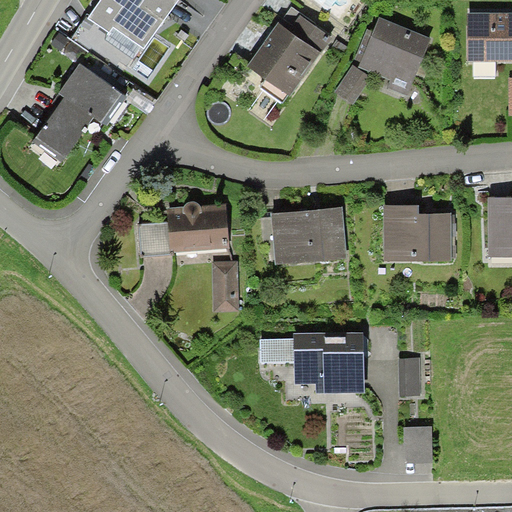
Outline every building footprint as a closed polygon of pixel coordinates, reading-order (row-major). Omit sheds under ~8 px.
[(100,0),(88,17),(109,32),(113,27),(144,48),(158,28),(178,0),(100,0)] [(292,7),(280,23),(320,52),(322,53),(333,38),(316,26),(317,24),(292,7)] [(511,12),(467,13),(467,61),(502,61),(511,60),(511,12)] [(431,38),(379,16),(373,31),(367,29),(355,59),(361,61),(359,66),(390,80),(387,87),(407,95),(431,38)] [(280,23),(278,22),(264,42),(247,66),(289,95),(320,52),(280,23)] [(127,97),(79,63),(59,92),(64,96),(94,117),(106,126),(127,97)] [(371,77),(354,65),(334,92),(352,104),(371,77)] [(133,90),(127,100),(148,113),(154,103),(133,90)] [(94,117),(64,96),(36,137),(65,158),(94,117)] [(511,197),(488,197),(488,257),(511,257),(511,197)] [(184,206),(167,208),(168,222),(170,252),(173,252),(230,247),(226,204),(201,205),(199,203),(197,202),(194,201),(192,201),(189,202),(187,203),(185,204),(184,206)] [(419,204),(384,205),(384,261),(452,261),(452,213),(424,213),(419,213),(419,204)] [(310,209),(271,213),(276,264),(347,258),(343,206),(310,209)] [(168,222),(139,224),(142,257),(173,254),(173,252),(170,252),(168,222)] [(239,310),(238,261),(212,262),(213,311),(239,310)] [(363,331),(294,333),(293,338),(294,361),(294,384),(316,383),(316,393),(364,392),(363,331)] [(294,361),(293,338),(260,339),(261,362),(294,361)] [(420,358),(399,358),(400,396),(421,396),(420,358)] [(432,426),(404,427),(405,464),(433,463),(432,426)]
